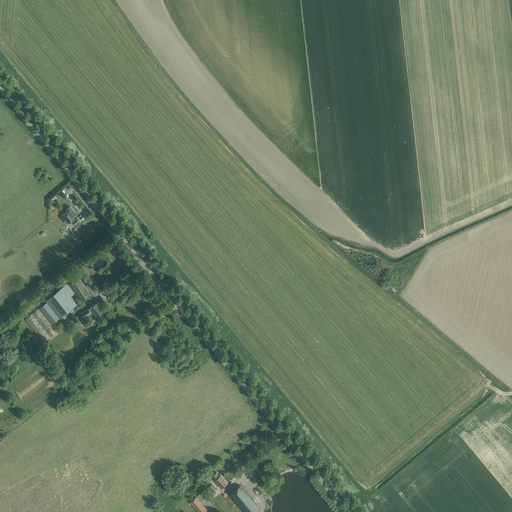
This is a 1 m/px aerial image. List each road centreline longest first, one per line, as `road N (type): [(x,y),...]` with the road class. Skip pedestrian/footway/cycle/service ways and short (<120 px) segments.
road 1 (track): [(0,60),(373,511)]
road 2 (tertiary): [(347,511),(0,88)]
